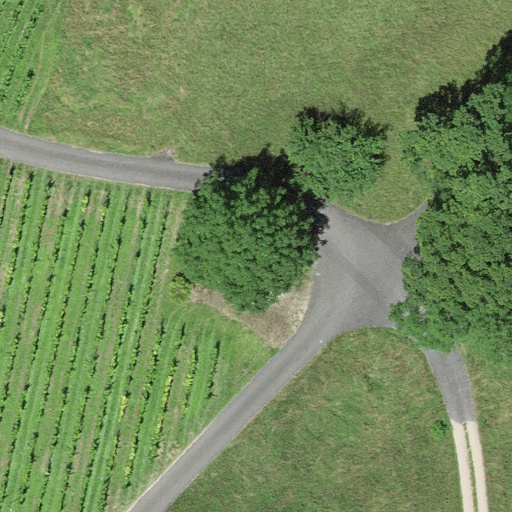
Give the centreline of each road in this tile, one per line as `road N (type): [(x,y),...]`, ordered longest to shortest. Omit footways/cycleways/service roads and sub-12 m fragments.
road 1 (track): [(472,511),(463,418),(427,322),(348,242),(289,205),(210,179),(0,148)]
road 2 (track): [(144,511),(380,268),(511,147)]
